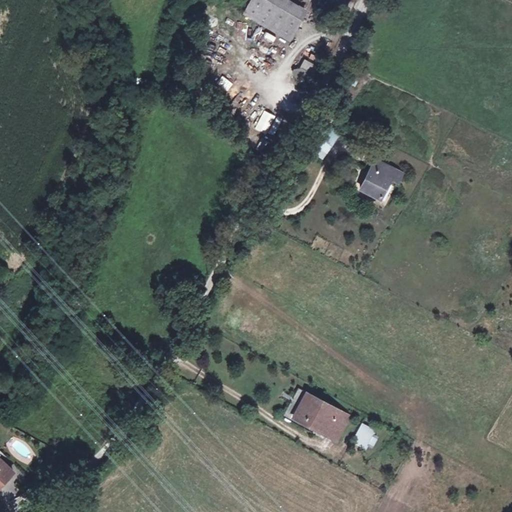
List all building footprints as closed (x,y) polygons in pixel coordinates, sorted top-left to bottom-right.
[(301,8),(288,0),(250,0),(242,15),(284,38),(301,8)] [(266,32),(263,38),(272,43),(275,37),(266,32)] [(316,67),(300,60),(292,78),(307,86),(316,67)] [(255,130),(267,135),(274,115),(262,111),(255,130)] [(322,130),(326,124),(314,116),(302,136),(314,144),(322,130)] [(268,132),(274,135),(282,120),(276,117),(268,132)] [(338,130),(326,124),(322,130),(333,138),(338,130)] [(333,138),(322,130),(314,144),(326,151),(333,138)] [(326,151),(314,144),(309,150),(321,158),(326,151)] [(380,163),(374,160),(369,169),(376,172),(380,163)] [(402,174),(380,163),(376,172),(369,169),(358,188),(379,200),(389,181),(397,184),(402,174)] [(311,396),(305,392),(299,404),(305,407),(311,396)] [(348,415),(311,396),(305,407),(299,404),(293,416),(335,439),(348,415)] [(375,431),(360,423),(350,442),(365,450),(375,431)] [(0,489),(15,472),(0,458),(0,489)]
